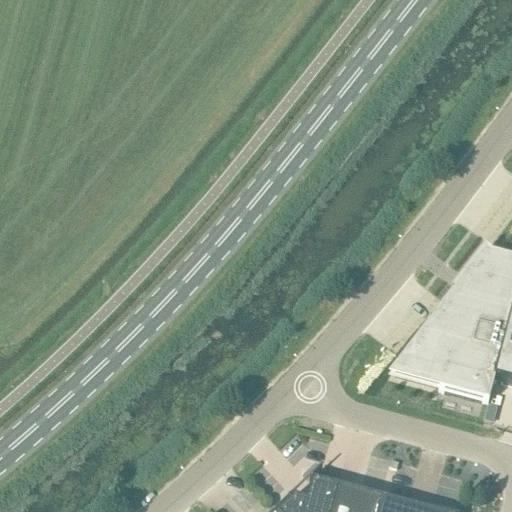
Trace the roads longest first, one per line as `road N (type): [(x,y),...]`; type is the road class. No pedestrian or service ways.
road 1 (primary): [(0,456),(224,237),(416,0)]
road 2 (unclassified): [(511,130),(293,394)]
road 3 (unclassified): [(511,460),(293,394)]
road 4 (unclassified): [(293,394),(163,511)]
